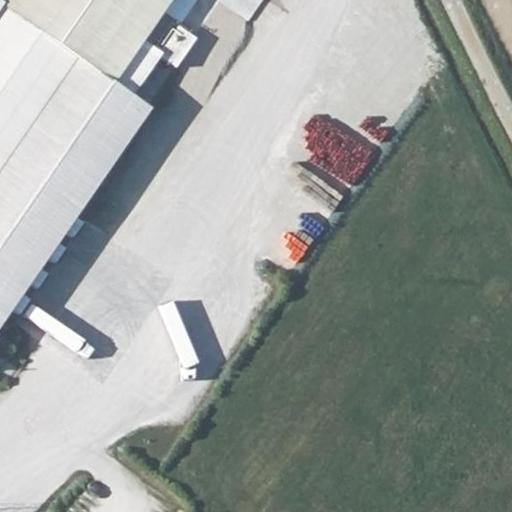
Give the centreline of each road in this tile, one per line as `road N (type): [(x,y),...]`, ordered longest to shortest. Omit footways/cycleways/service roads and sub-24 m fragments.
road 1 (unknown): [(0,462),(114,305),(269,0)]
road 2 (track): [(448,0),(511,126)]
